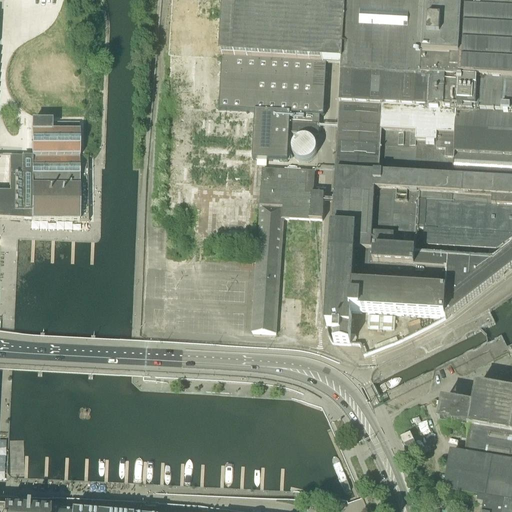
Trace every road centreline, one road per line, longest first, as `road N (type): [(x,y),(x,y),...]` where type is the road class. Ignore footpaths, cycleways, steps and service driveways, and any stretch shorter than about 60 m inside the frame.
road 1 (secondary): [(370,432),(336,385),(302,368),(0,348)]
road 2 (unknown): [(146,272),(243,278),(248,310)]
